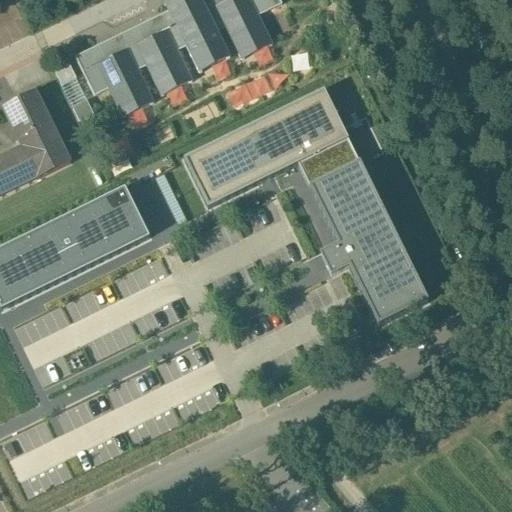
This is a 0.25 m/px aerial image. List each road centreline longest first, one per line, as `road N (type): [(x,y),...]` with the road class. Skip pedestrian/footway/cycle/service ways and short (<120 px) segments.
road 1 (unclassified): [(511,330),(290,426)]
road 2 (unclassified): [(290,426),(102,511)]
road 3 (residential): [(0,65),(138,0)]
